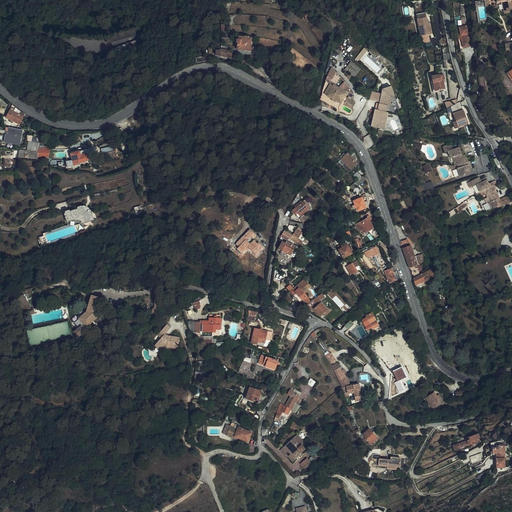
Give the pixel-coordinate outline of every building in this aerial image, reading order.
[(511,0),(498,0),(499,2),(503,1),(504,3),(506,2),(506,4),(504,5),(505,13),(511,11),(511,0)] [(415,20),(425,16),(422,9),(413,12),(415,20)] [(314,19),(311,17),(311,16),(307,13),(304,17),(305,18),(305,19),(305,21),(306,23),(308,23),(309,23),(311,22),(312,23),(314,19)] [(428,23),(425,16),(415,20),(421,36),(433,32),(429,23),(428,23)] [(459,34),(460,39),(461,48),(473,46),(472,38),(469,39),(467,31),(470,30),(470,25),(458,27),(459,34)] [(133,34),(134,34),(134,30),(115,34),(117,42),(134,39),(133,34)] [(238,36),(238,39),(238,43),(237,49),(250,50),(250,46),(252,47),(253,38),(238,36)] [(138,39),(128,43),(130,47),(140,43),(138,39)] [(378,74),(385,65),(364,48),(357,57),(378,74)] [(355,77),(362,69),(351,61),(345,69),(355,77)] [(339,107),(342,109),(344,105),(352,109),(355,102),(351,99),(346,96),(348,91),(350,87),(331,66),(326,80),(322,92),(341,103),(339,107)] [(444,88),(443,81),(442,79),(444,79),(443,74),(439,75),(439,74),(431,75),(434,90),(444,88)] [(371,126),(385,129),(388,112),(387,112),(388,105),(391,105),(394,88),(383,86),(381,93),(372,91),(370,99),(376,101),(371,126)] [(16,108),(11,104),(10,107),(9,111),(6,118),(10,120),(12,121),(19,124),(24,114),(16,108)] [(453,122),(454,126),(455,127),(467,123),(462,109),(452,113),(455,121),(453,122)] [(17,129),(8,127),(7,128),(5,128),(4,131),(5,131),(7,132),(7,134),(5,134),(4,142),(20,144),(22,129),(17,129)] [(125,134),(121,128),(118,130),(115,132),(119,138),(125,134)] [(116,154),(115,146),(102,149),(104,157),(116,154)] [(463,153),(462,154),(460,155),(458,151),(457,147),(448,151),(451,158),(452,157),(454,161),(452,162),(453,166),(456,165),(457,168),(456,169),(459,176),(468,172),(466,168),(468,167),(470,166),(468,160),(466,160),(463,153)] [(83,151),(79,152),(71,154),(73,161),(67,161),(67,166),(89,160),(89,159),(92,158),(89,149),(83,151)] [(357,163),(347,153),(341,159),(346,164),(344,166),(349,172),(352,170),(351,169),(357,163)] [(366,179),(363,176),(362,177),(361,177),(358,180),(349,186),(353,190),(354,189),(358,185),(366,179)] [(499,204),(497,200),(495,196),(497,195),(494,189),(496,188),(493,181),(488,182),(487,179),(485,180),(483,177),(479,179),(478,176),(467,181),(469,186),(472,185),(476,183),(480,191),(481,191),(483,190),(485,194),(487,193),(488,196),(490,201),(488,202),(490,207),(491,208),(498,205),(499,204)] [(431,184),(430,181),(423,183),(425,190),(432,188),(431,184)] [(347,191),(340,184),(337,187),(344,194),(347,191)] [(373,199),(372,195),(366,197),(365,193),(360,196),(361,198),(359,199),(358,197),(354,198),(355,201),(354,201),(355,205),(357,208),(358,211),(368,206),(367,201),(373,199)] [(401,201),(406,212),(415,208),(410,197),(401,201)] [(292,212),(295,215),(298,213),(299,215),(301,217),(310,210),(304,203),(292,212)] [(465,207),(462,203),(455,208),(458,213),(461,211),(460,210),(465,207)] [(439,220),(445,216),(440,206),(434,209),(439,220)] [(70,214),(65,216),(67,222),(78,219),(82,221),(82,222),(83,224),(86,223),(94,221),(92,214),(91,211),(83,207),(82,208),(71,212),(69,213),(70,214)] [(304,223),(311,218),(308,214),(302,219),(304,223)] [(373,225),(372,225),(375,224),(374,222),(375,221),(374,218),(371,219),(369,217),(360,223),(361,224),(361,225),(363,228),(362,229),(363,231),(364,233),(368,231),(371,229),(372,228),(371,226),(373,225)] [(78,223),(77,222),(68,225),(43,234),(44,237),(39,238),(43,248),(86,235),(85,232),(83,224),(82,222),(78,223)] [(291,234),(285,230),(280,237),(286,240),(288,238),(291,234)] [(255,257),(263,247),(258,242),(257,243),(253,241),(250,244),(246,242),(250,237),(252,239),(255,236),(250,231),(237,246),(240,249),(238,251),(244,256),(247,252),(249,254),(250,252),(255,257)] [(298,238),(293,234),(290,239),(296,244),(298,246),(299,247),(301,245),(298,243),(299,241),(297,240),(298,238)] [(361,247),(363,245),(360,240),(359,240),(358,238),(355,240),(356,241),(357,240),(361,247)] [(404,248),(413,278),(420,274),(410,246),(408,238),(401,241),(404,248)] [(343,258),(351,254),(349,252),(347,248),(349,247),(350,246),(347,242),(343,239),(337,242),(341,248),(338,251),(343,258)] [(290,256),(294,247),(286,242),(284,245),(282,243),(278,249),(280,250),(278,255),(283,258),(286,253),(290,256)] [(374,254),(371,249),(364,253),(367,257),(371,255),(371,256),(374,254)] [(358,272),(352,264),(346,268),(352,277),(358,272)] [(390,283),(400,277),(397,269),(393,272),(391,268),(384,270),(390,283)] [(420,274),(413,278),(415,284),(434,275),(431,269),(426,271),(425,270),(422,271),(423,273),(420,274)] [(305,278),(290,291),(298,301),(300,299),(302,300),(303,300),(306,297),(307,296),(302,290),(309,283),(305,278)] [(322,293),(315,298),(316,300),(314,302),(315,304),(325,297),(322,293)] [(25,312),(26,316),(29,315),(31,315),(30,311),(32,311),(31,309),(23,295),(17,299),(22,306),(27,312),(25,312)] [(76,332),(80,337),(86,331),(86,329),(98,317),(96,315),(100,303),(101,298),(102,298),(93,295),(88,311),(78,322),(80,328),(76,332)] [(202,299),(200,296),(193,302),(195,306),(202,304),(200,301),(202,299)] [(320,316),(327,310),(321,303),(315,307),(315,306),(313,307),(320,316)] [(158,315),(161,311),(156,307),(153,311),(158,315)] [(256,321),(258,313),(251,311),(249,320),(256,321)] [(380,324),(372,313),(367,316),(369,317),(367,318),(374,327),(375,326),(376,327),(380,324)] [(219,335),(220,335),(221,324),(222,317),(218,316),(218,315),(217,314),(215,314),(214,315),(214,317),(210,316),(210,320),(201,319),(201,321),(196,321),(196,335),(200,335),(200,336),(219,335)] [(196,321),(188,321),(193,336),(196,336),(200,336),(200,335),(196,335),(196,321)] [(351,321),(340,331),(344,334),(355,325),(351,321)] [(179,348),(181,338),(170,336),(170,337),(168,336),(166,335),(168,333),(164,329),(159,335),(162,338),(157,344),(162,348),(168,349),(169,348),(169,346),(179,348)] [(265,346),(269,332),(256,329),(253,342),(265,346)] [(162,348),(157,344),(155,346),(161,351),(168,352),(168,349),(162,348)] [(330,354),(326,356),(331,363),(335,361),(330,354)] [(250,375),(256,359),(246,355),(240,371),(250,375)] [(277,364),(278,362),(278,361),(262,355),(259,363),(275,369),(277,364)] [(335,371),(342,386),(343,388),(347,396),(348,395),(352,402),(354,401),(355,402),(365,397),(360,387),(356,388),(350,377),(347,379),(341,367),(335,371)] [(403,382),(399,373),(394,375),(398,385),(403,382)] [(258,403),(262,392),(256,390),(257,385),(251,384),(246,398),(258,403)] [(291,409),(295,403),(301,392),(295,389),(294,390),(292,389),(289,394),(291,395),(284,407),(281,405),(274,421),(278,422),(282,412),(288,414),(291,409)] [(442,402),(436,394),(434,391),(425,397),(433,409),(442,402)] [(380,409),(384,405),(384,400),(375,403),(380,409)] [(234,428),(231,426),(227,434),(237,439),(239,437),(240,438),(247,441),(251,433),(240,427),(240,426),(236,424),(234,428)] [(378,437),(379,436),(374,431),(373,432),(369,429),(363,436),(372,444),(379,437),(378,437)] [(296,436),(303,444),(305,442),(298,434),(296,436)] [(449,447),(451,451),(457,449),(468,445),(468,447),(471,446),(471,444),(474,443),(472,441),(476,439),(474,435),(465,438),(465,437),(461,438),(463,442),(457,445),(456,445),(456,446),(455,446),(454,446),(453,445),(449,447)] [(303,445),(303,444),(296,436),(282,449),(286,453),(289,451),(292,453),(289,456),(289,457),(294,461),(303,453),(302,452),(306,449),(303,445)] [(497,468),(505,468),(505,451),(507,451),(507,446),(504,446),(499,446),(499,448),(494,448),(494,461),(497,461),(497,468)] [(288,458),(289,457),(289,456),(286,453),(282,449),(280,450),(288,458)] [(311,462),(310,461),(310,460),(309,460),(308,458),(301,464),(305,468),(311,462)] [(400,468),(401,459),(391,458),(391,459),(380,458),(379,465),(387,467),(387,469),(396,470),(396,467),(400,468)]
